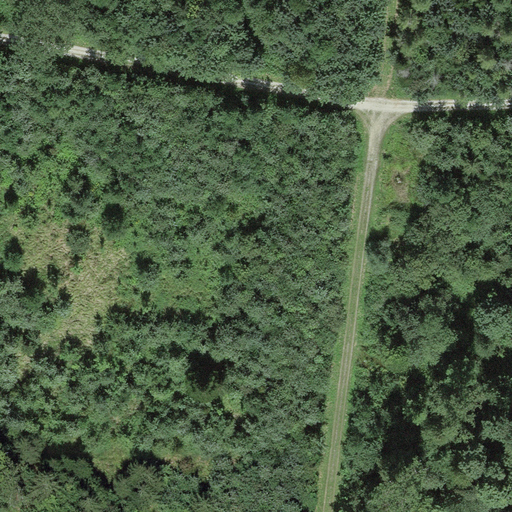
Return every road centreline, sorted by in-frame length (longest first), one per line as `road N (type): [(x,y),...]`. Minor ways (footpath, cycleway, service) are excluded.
road 1 (track): [(0,40),(377,110),(511,106)]
road 2 (track): [(327,511),(390,0)]
